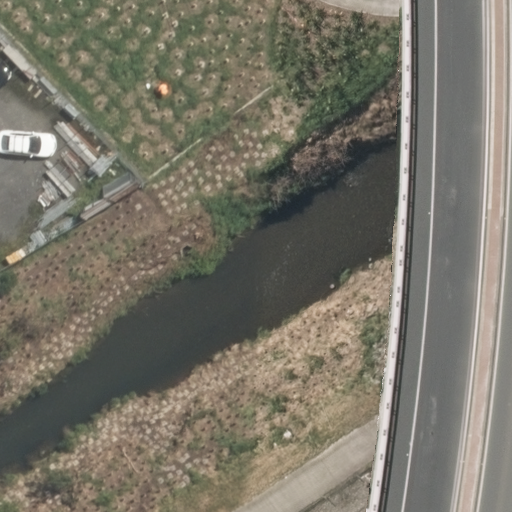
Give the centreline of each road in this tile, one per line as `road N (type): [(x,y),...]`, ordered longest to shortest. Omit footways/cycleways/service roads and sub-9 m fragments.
road 1 (secondary): [(429,511),(456,266),(452,0)]
road 2 (secondary): [(511,388),(496,511)]
